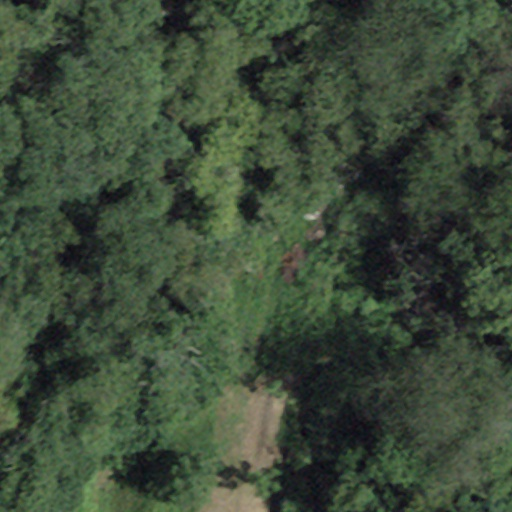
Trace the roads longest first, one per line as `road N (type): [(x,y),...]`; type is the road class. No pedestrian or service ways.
road 1 (track): [(261,351),(236,511)]
road 2 (track): [(247,417),(172,459),(143,511)]
